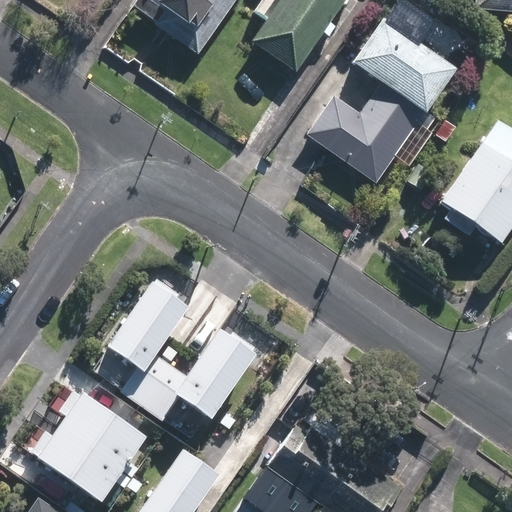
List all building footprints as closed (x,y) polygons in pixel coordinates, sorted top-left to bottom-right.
[(134,0),(128,9),(151,24),(149,27),(194,58),(235,0),(134,0)] [(292,74),(342,0),(277,0),(247,44),(292,74)] [(511,0),(471,0),(470,12),(511,15),(511,0)] [(372,187),(451,72),(376,21),(345,66),(377,86),(356,115),(329,97),(301,137),(372,187)] [(435,126),(427,120),(419,131),(428,137),(435,126)] [(496,245),(511,222),(511,136),(493,123),(436,204),(447,211),(439,222),(465,240),(472,229),(496,245)] [(177,312),(139,286),(95,351),(132,377),(146,356),(177,312)] [(244,358),(208,334),(177,378),(162,400),(198,424),(244,358)] [(147,389),(162,367),(146,356),(132,377),(118,397),(133,408),(147,389)] [(177,378),(162,367),(147,389),(133,408),(149,419),(162,400),(177,378)] [(137,434),(75,393),(26,464),(89,506),(137,434)] [(292,427),(241,496),(263,511),(317,511),(319,510),(355,461),(308,428),(303,435),(292,427)] [(187,511),(210,478),(172,453),(132,511),(187,511)] [(373,474),(355,461),(319,510),(321,511),(381,511),(397,490),(399,488),(375,471),(374,472),(373,474)] [(56,511),(34,497),(23,511),(56,511)]
